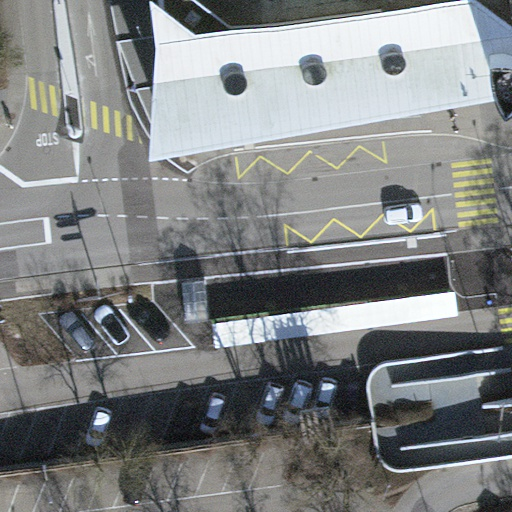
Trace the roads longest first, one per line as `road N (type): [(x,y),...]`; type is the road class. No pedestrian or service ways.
road 1 (unclassified): [(511,191),(82,229)]
road 2 (unclassified): [(61,0),(82,229)]
